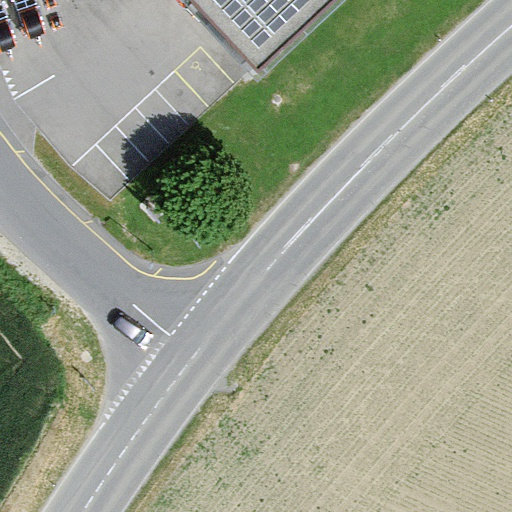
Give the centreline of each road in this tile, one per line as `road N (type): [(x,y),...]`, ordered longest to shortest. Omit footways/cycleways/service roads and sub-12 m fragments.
road 1 (secondary): [(511,25),(374,151),(197,354)]
road 2 (residential): [(197,354),(45,229),(0,181)]
road 3 (secondary): [(197,354),(87,511)]
